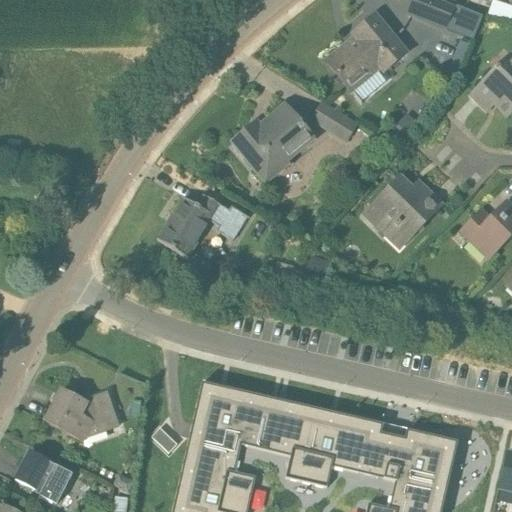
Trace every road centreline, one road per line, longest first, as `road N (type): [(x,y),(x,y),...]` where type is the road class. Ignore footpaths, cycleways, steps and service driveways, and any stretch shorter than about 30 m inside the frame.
road 1 (residential): [(511,415),(230,351),(58,282)]
road 2 (tertiary): [(58,282),(147,133),(204,62),(276,0)]
